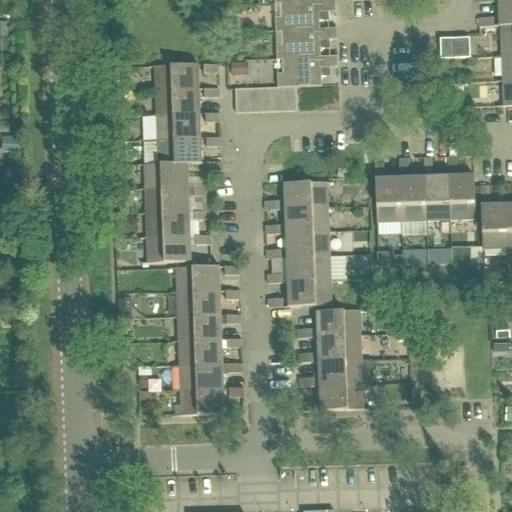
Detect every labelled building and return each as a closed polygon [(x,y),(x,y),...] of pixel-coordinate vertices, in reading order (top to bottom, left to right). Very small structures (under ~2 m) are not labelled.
[(247,0),(232,1),(233,18),(263,16),(262,0),(247,0)] [(318,32),(317,23),(324,23),(324,18),(329,18),(329,14),(336,14),(335,3),(317,4),(281,5),(282,20),(276,20),(276,34),(282,34),(282,33),(318,32)] [(511,3),(498,4),(498,29),(511,28),(511,3)] [(479,29),(494,29),(493,20),(478,20),(479,29)] [(283,61),(319,60),(319,51),(325,51),(325,46),(330,46),(330,43),(337,42),(336,31),(318,32),(282,33),(282,34),(283,48),(277,48),(277,62),(283,62),(283,61)] [(501,60),(511,59),(511,34),(500,35),(501,60)] [(456,45),(456,60),(468,60),(467,44),(456,45)] [(241,72),(254,72),(255,54),(242,54),(241,72)] [(283,90),(296,89),(322,88),(321,78),(326,78),(325,74),(331,74),(331,70),(338,70),(337,59),(319,60),(283,61),(283,62),(284,76),(278,76),(278,90),(283,90)] [(502,84),(511,83),(511,59),(501,60),(502,84)] [(204,77),(218,76),(218,67),(204,68),(204,77)] [(155,94),(199,93),(198,68),(154,69),(155,94)] [(511,83),(502,84),(503,108),(511,107),(511,83)] [(283,90),(284,114),(296,114),(296,113),(296,89),(283,90)] [(272,115),(284,114),(283,90),(278,90),(271,91),(272,115)] [(247,116),(260,115),(259,91),(246,92),(247,116)] [(260,115),(272,115),(271,91),(259,91),(260,115)] [(205,101),(219,100),(219,92),(205,92),(205,101)] [(236,116),(247,116),(246,92),(235,92),(236,116)] [(156,119),(200,117),(199,93),(155,94),(156,119)] [(206,125),(220,124),(220,116),(205,116),(206,125)] [(156,143),(201,142),(200,117),(156,119),(156,143)] [(207,149),(221,149),(221,140),(207,140),(207,149)] [(188,167),(202,167),(201,142),(156,143),(157,167),(158,168),(188,167)] [(448,175),(457,174),(457,159),(448,160),(448,175)] [(424,175),(433,175),(432,160),(423,160),(424,175)] [(375,177),(384,176),(383,161),(374,162),(375,171),(375,177)] [(400,176),(408,176),(408,161),(399,161),(400,176)] [(208,174),(222,173),(221,165),(207,165),(208,174)] [(189,191),(188,167),(158,168),(157,167),(143,168),(144,193),(189,191)] [(476,223),(474,178),(449,179),(451,224),(476,223)] [(426,225),(451,224),(449,179),(425,180),(426,225)] [(402,226),(426,225),(425,180),(400,181),(402,226)] [(377,226),(402,226),(400,181),(375,182),(377,226)] [(285,212),(329,210),(329,186),(284,187),(285,212)] [(481,204),(490,204),(489,189),(480,189),(481,204)] [(194,199),(209,199),(209,190),(194,190),(194,199)] [(145,217),(189,215),(189,191),(144,193),(145,217)] [(265,213),(279,213),(279,204),(265,204),(265,213)] [(483,253),(508,252),(506,208),(481,209),(483,253)] [(286,237),(330,235),(329,210),(285,212),(286,237)] [(195,224),(210,223),(210,214),(195,215),(195,224)] [(146,241),(190,240),(189,215),(145,217),(146,241)] [(266,237),(280,237),(280,228),(266,228),(266,237)] [(287,261),(331,259),(330,235),(286,237),(287,261)] [(196,248),(211,247),(210,239),(196,239),(196,248)] [(190,240),(146,241),(147,266),(191,265),(190,240)] [(267,262),(281,262),(281,253),(267,253),(267,262)] [(288,285),(332,284),(331,259),(287,261),(288,285)] [(225,278),(240,278),(240,269),(225,269),(225,278)] [(176,296),(221,294),(220,270),(175,271),(176,296)] [(268,286),(282,286),(282,277),(267,277),(268,286)] [(332,284),(288,285),(288,310),(333,308),(332,284)] [(226,303),(241,302),(241,293),(226,294),(226,303)] [(177,321),(222,319),(221,294),(176,296),(177,321)] [(120,322),(134,322),(133,297),(119,298),(120,322)] [(269,311),(283,310),(283,302),(268,302),(269,311)] [(318,340),(362,338),(361,314),(317,315),(318,340)] [(227,327),(242,326),(241,317),(227,318),(227,327)] [(178,345),(222,343),(222,319),(177,321),(178,345)] [(297,342),(312,341),(312,332),(297,333),(297,342)] [(319,364),(362,363),(362,338),(318,340),(319,364)] [(228,351),(243,351),(242,342),(228,343),(228,351)] [(222,343),(178,345),(179,369),(223,368),(222,343)] [(298,366),(313,366),(313,357),(298,357),(298,366)] [(320,389),(363,387),(362,363),(319,364),(320,389)] [(229,375),(243,375),(243,367),(228,367),(229,375)] [(223,368),(179,369),(180,394),(224,392),(223,368)] [(299,391),(314,390),(314,381),(299,382),(299,391)] [(363,387),(320,389),(321,414),(364,412),(363,387)] [(244,400),(244,391),(229,392),(230,400),(244,400)] [(230,401),(230,400),(229,392),(224,392),(180,394),(181,418),(225,417),(225,402),(230,401)] [(300,415),(315,414),(315,405),(300,406),(300,415)]
